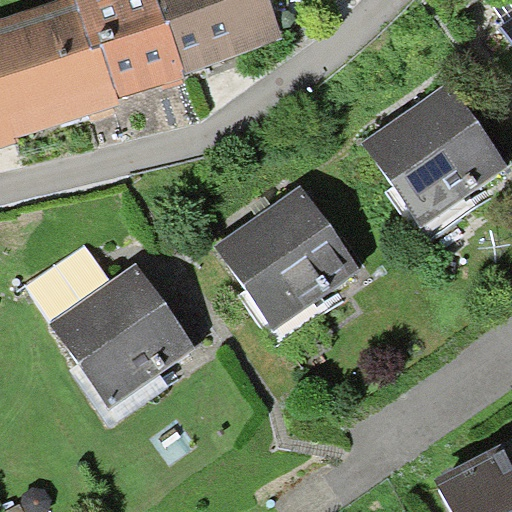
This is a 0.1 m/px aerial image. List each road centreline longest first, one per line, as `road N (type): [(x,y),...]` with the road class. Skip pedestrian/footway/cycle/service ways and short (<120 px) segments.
road 1 (residential): [(386,0),(254,110),(213,132),(0,187)]
road 2 (residential): [(294,507),(511,364)]
